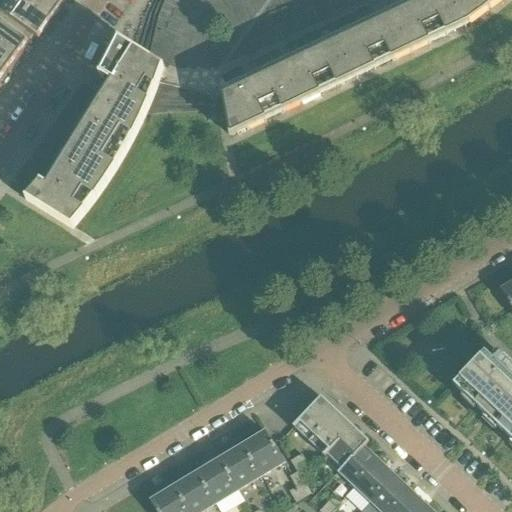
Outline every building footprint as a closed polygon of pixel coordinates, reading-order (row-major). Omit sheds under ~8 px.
[(17,0),(10,0),(1,13),(38,40),(50,24),(17,0)] [(61,8),(50,0),(17,0),(50,24),(61,8)] [(50,0),(61,8),(67,0),(50,0)] [(164,0),(157,19),(147,61),(162,71),(158,82),(157,85),(224,100),(223,98),(229,95),(229,93),(230,93),(230,94),(248,86),(247,85),(248,84),(248,86),(266,78),(265,76),(266,76),(266,77),(284,69),(283,68),(284,67),(284,69),(302,60),(301,59),(302,59),(302,60),(320,52),(319,51),(320,50),(321,51),(339,43),(338,42),(339,41),(339,43),(357,34),(356,33),(357,33),(357,34),(375,26),(374,24),(375,24),(375,25),(393,17),(392,16),(393,16),(394,17),(411,9),(410,7),(411,7),(412,8),(429,0),(428,0),(164,0)] [(428,0),(429,0),(412,8),(411,7),(410,7),(411,9),(394,17),(393,16),(392,16),(393,17),(375,25),(375,24),(374,24),(375,26),(357,34),(357,33),(356,33),(357,34),(339,43),(339,41),(338,42),(339,43),(321,51),(320,50),(319,51),(320,52),(302,60),(302,59),(301,59),(302,60),(284,69),(284,67),(283,68),(284,69),(266,77),(266,76),(265,76),(266,78),(248,86),(248,84),(247,85),(248,86),(230,94),(230,93),(229,93),(229,95),(223,98),(224,100),(231,138),(237,135),(237,136),(238,136),(238,135),(247,131),(247,132),(248,131),(248,130),(265,122),(265,123),(266,123),(266,122),(283,114),(284,114),(284,113),(301,105),(301,106),(302,105),(319,97),(320,97),(320,96),(338,88),(339,88),(339,87),(356,79),(356,80),(357,79),(374,70),(374,71),(375,71),(375,70),(392,62),(392,63),(393,62),(410,53),(410,54),(411,54),(411,53),(428,45),(429,45),(429,44),(446,36),(447,37),(447,36),(464,28),(465,28),(465,27),(468,26),(487,12),(488,12),(488,11),(503,0),(504,1),(504,0),(428,0)] [(0,20),(0,45),(16,58),(28,41),(0,20)] [(108,82),(43,186),(41,186),(27,202),(72,230),(81,219),(89,210),(96,200),(103,190),(110,180),(116,170),(123,159),(129,149),(134,138),(140,127),(145,116),(150,105),(154,94),(157,85),(158,82),(162,71),(147,61),(118,43),(101,78),(108,82)] [(0,45),(0,69),(5,73),(16,58),(0,45)] [(511,284),(501,291),(511,310),(511,284)] [(478,404),(475,407),(486,417),(489,414),(496,421),(500,424),(496,428),(511,442),(511,379),(484,353),(453,386),(464,397),(467,393),(478,404)] [(292,428),(324,458),(352,428),(321,398),(292,428)] [(337,474),(338,475),(368,443),(352,428),(324,458),(325,458),(327,456),(341,470),(337,474)] [(266,433),(243,447),(262,478),(285,464),(266,433)] [(338,475),(354,490),(380,462),(365,448),(369,443),(368,443),(338,475)] [(243,447),(221,460),(239,492),(262,478),(243,447)] [(291,463),(295,470),(306,463),(302,456),(291,463)] [(221,460),(198,474),(202,481),(216,506),(239,492),(221,460)] [(354,490),(369,505),(396,477),(380,462),(354,490)] [(295,470),(297,474),(298,474),(300,477),(311,471),(306,463),(295,470)] [(198,474),(174,488),(188,511),(205,511),(216,506),(202,481),(198,474)] [(290,478),(297,489),(304,484),(300,477),(298,474),(297,474),(290,478)] [(396,477),(369,505),(377,511),(392,511),(411,492),(396,477)] [(304,484),(297,489),(303,500),(311,495),(304,484)] [(188,511),(174,488),(150,503),(155,511),(188,511)] [(297,489),(289,493),(296,504),(303,500),(297,489)] [(392,511),(422,511),(427,507),(411,492),(392,511)]
